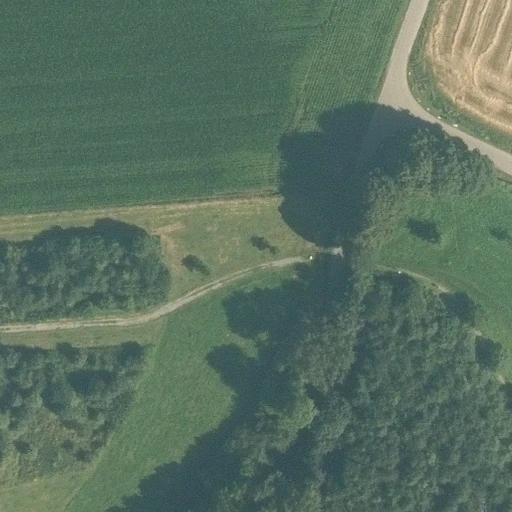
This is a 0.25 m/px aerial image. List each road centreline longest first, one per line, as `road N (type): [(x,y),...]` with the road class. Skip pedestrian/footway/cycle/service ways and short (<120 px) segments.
road 1 (track): [(245,511),(318,372),(336,263)]
road 2 (track): [(336,263),(382,107)]
road 3 (track): [(511,169),(382,107)]
